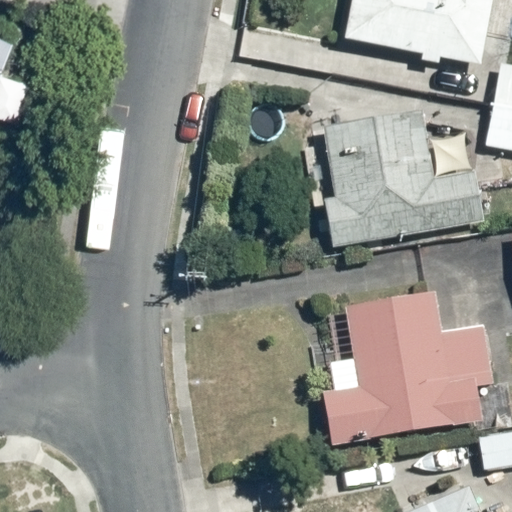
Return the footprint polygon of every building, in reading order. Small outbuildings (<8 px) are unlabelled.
[(353,0),(345,41),(480,67),(493,0),(353,0)] [(26,42),(0,31),(0,117),(16,124),(34,83),(12,73),(26,42)] [(511,65),(498,63),(482,149),(511,154),(511,65)] [(422,114),(324,130),(336,199),(321,201),(330,251),(486,225),(477,173),(433,180),(422,114)] [(434,293),(343,308),(356,387),(320,393),(329,448),(481,423),(476,389),(493,386),(483,328),(441,335),(434,293)] [(511,431),(478,438),(485,476),(511,470),(511,431)] [(479,511),(469,488),(414,511),(479,511)]
